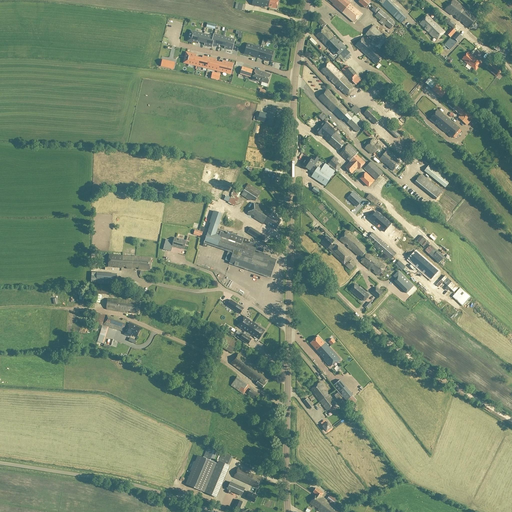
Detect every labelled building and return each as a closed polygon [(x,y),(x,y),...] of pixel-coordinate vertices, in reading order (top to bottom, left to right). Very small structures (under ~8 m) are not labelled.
[(276,10),(278,0),(252,0),(251,6),(264,8),(264,7),(276,10)] [(328,0),(335,7),(335,8),(353,24),(361,16),(343,0),(328,0)] [(367,0),(359,0),(358,3),(365,9),(371,3),(367,0)] [(511,0),(497,0),(511,12),(511,0)] [(397,13),(386,1),(383,4),(386,8),(385,9),(393,17),(397,13)] [(453,1),(445,10),(452,16),(453,15),(456,17),(455,18),(457,19),(464,10),(463,9),(463,8),(459,4),(458,5),(453,1)] [(244,11),(245,6),(239,4),(236,3),(234,9),(237,10),(244,11)] [(380,10),(375,16),(380,21),(379,22),(383,26),(384,25),(390,30),(395,24),(380,10)] [(464,10),(457,19),(460,22),(461,21),(463,23),(462,24),(468,28),(476,19),(464,10)] [(393,17),(400,24),(405,19),(398,12),(393,17)] [(437,40),(444,33),(427,16),(419,24),(429,34),(433,38),(434,37),(437,40)] [(452,29),(455,25),(446,17),(443,21),(452,29)] [(323,28),(326,25),(320,19),(317,22),(323,28)] [(365,35),(378,46),(385,38),(375,29),(376,27),(374,25),(365,35)] [(323,28),(316,36),(320,40),(322,42),(326,46),(328,48),(336,41),(334,39),(323,28)] [(452,28),(446,34),(450,38),(456,32),(452,28)] [(189,37),(188,41),(198,44),(199,42),(202,43),(204,35),(193,32),(190,31),(189,37)] [(204,35),(202,43),(204,43),(204,45),(212,47),(212,45),(214,38),(213,37),(204,35)] [(212,45),(218,47),(219,45),(222,45),(224,38),(214,35),(213,37),(214,38),(212,45)] [(449,50),(457,42),(452,37),(444,46),(449,50)] [(224,38),(222,45),(225,46),(225,48),(232,50),(234,40),(224,38)] [(366,55),(373,47),(363,38),(355,46),(360,50),(361,49),(362,50),(361,52),(366,55)] [(339,44),(336,41),(328,48),(329,49),(330,48),(332,50),(331,51),(335,55),(336,54),(338,55),(346,47),(341,42),(339,44)] [(471,42),(465,49),(472,55),(478,48),(471,42)] [(247,44),(244,54),(251,56),(251,55),(254,56),(253,57),(257,58),(260,48),(247,44)] [(373,47),(366,55),(371,60),(372,60),(373,61),(373,62),(376,65),(383,57),(373,47)] [(260,58),(263,59),(263,60),(270,62),(273,52),(260,48),(257,58),(260,59),(260,58)] [(346,49),(335,61),(339,64),(342,61),(344,63),(351,55),(346,49)] [(473,57),(467,53),(462,60),(475,71),(481,64),(475,60),(472,58),(473,57)] [(196,56),(189,54),(187,64),(197,66),(199,59),(196,58),(196,56)] [(199,59),(197,66),(207,69),(209,59),(202,57),(202,59),(199,59)] [(209,59),(207,69),(217,71),(219,63),(216,63),(216,61),(209,59)] [(219,63),(217,71),(223,72),(230,74),(233,64),(223,62),(222,64),(219,63)] [(348,96),(355,89),(332,66),(331,66),(328,63),(321,71),(328,79),(334,84),(345,95),(346,94),(348,96)] [(488,70),(497,77),(501,71),(493,65),(491,63),(490,63),(488,65),(488,66),(486,68),(488,70)] [(341,70),(352,83),(358,78),(355,75),(356,74),(350,67),(349,68),(346,66),(341,70)] [(247,76),(249,71),(242,68),(240,74),(247,76)] [(268,84),(270,75),(263,73),(255,70),(251,79),(255,80),(257,81),(268,84)] [(435,85),(429,79),(425,83),(432,89),(435,85)] [(378,80),(373,86),(380,93),(386,86),(378,80)] [(437,94),(441,88),(437,84),(432,90),(437,94)] [(348,113),(327,90),(318,98),(325,106),(327,106),(329,108),(328,108),(341,121),(342,119),(357,133),(364,126),(349,111),(348,113)] [(450,106),(457,111),(461,106),(455,101),(450,106)] [(461,106),(457,111),(461,115),(458,118),(467,125),(473,118),(468,114),(469,113),(461,106)] [(380,118),(370,108),(363,114),(374,125),(380,118)] [(257,111),(249,109),(248,114),(252,115),(251,119),(266,122),(268,113),(260,111),(257,110),(257,111)] [(441,129),(448,120),(437,111),(430,120),(435,125),(436,124),(439,126),(438,127),(441,129)] [(329,120),(322,113),(318,117),(322,121),(324,120),(326,123),(329,120)] [(475,118),(471,122),(475,127),(480,123),(475,118)] [(459,129),(448,120),(441,129),(445,133),(446,133),(449,134),(448,135),(452,138),(453,137),(455,139),(461,132),(459,130),(459,129)] [(330,127),(324,122),(314,133),(319,137),(319,136),(322,137),(323,136),(326,138),(325,139),(338,151),(345,143),(346,142),(342,137),(341,138),(337,133),(339,131),(334,127),(336,125),(334,123),(330,127)] [(390,124),(386,129),(397,140),(402,134),(390,124)] [(369,139),(373,135),(365,127),(361,131),(369,139)] [(381,146),(372,139),(364,149),(371,155),(372,153),(374,154),(373,155),(392,171),(400,163),(383,149),(384,148),(381,146)] [(362,160),(356,155),(358,153),(348,145),(339,154),(346,160),(346,159),(350,163),(345,168),(351,174),(357,168),(359,170),(365,164),(362,160)] [(314,167),(319,159),(314,156),(311,160),(306,157),(301,166),(310,171),(313,167),(314,167)] [(334,157),(328,164),(330,166),(329,167),(332,169),(333,168),(337,171),(340,168),(338,166),(339,165),(337,162),(338,160),(334,157)] [(371,162),(364,169),(376,180),(382,173),(371,162)] [(334,172),(328,167),(328,166),(325,164),(321,170),(318,167),(311,178),(325,186),(334,172)] [(445,188),(451,181),(430,164),(424,171),(445,188)] [(359,179),(368,188),(373,183),(373,182),(374,181),(365,173),(364,174),(359,179)] [(421,175),(414,183),(435,200),(442,192),(421,175)] [(260,192),(248,184),(246,187),(241,196),(243,197),(246,199),(249,201),(250,201),(251,200),(254,202),(260,192)] [(348,199),(357,207),(362,201),(353,193),(348,199)] [(373,203),(375,205),(378,202),(368,195),(365,199),(372,205),(373,203)] [(257,206),(254,204),(247,215),(250,216),(251,215),(254,217),(253,219),(263,225),(271,212),(258,204),(257,206)] [(270,278),(276,260),(270,258),(271,256),(262,253),(264,250),(255,247),(256,245),(248,242),(248,240),(217,229),(220,222),(219,222),(222,214),(213,211),(209,224),(210,224),(208,231),(203,244),(228,252),(225,260),(230,262),(229,264),(270,278)] [(281,221),(274,217),(275,215),(271,212),(264,223),(268,225),(275,230),(281,221)] [(412,212),(405,219),(414,227),(421,220),(412,212)] [(390,225),(377,214),(371,222),(384,233),(390,225)] [(390,225),(384,233),(397,244),(403,236),(390,225)] [(264,237),(250,228),(246,233),(261,242),(264,237)] [(367,251),(357,240),(345,232),(339,241),(344,245),(346,244),(348,246),(347,247),(358,257),(359,256),(361,258),(367,251)] [(372,233),(366,239),(390,260),(396,254),(372,233)] [(327,249),(333,243),(326,237),(320,243),(327,249)] [(184,250),(186,242),(174,239),(173,242),(166,240),(163,250),(170,252),(172,247),(176,248),(177,248),(184,250)] [(349,265),(347,263),(350,259),(335,245),(329,252),(344,266),(350,272),(355,266),(351,263),(349,265)] [(440,263),(443,261),(430,247),(424,252),(433,261),(435,259),(440,263)] [(378,277),(386,267),(366,253),(360,261),(362,262),(361,263),(370,270),(371,269),(374,271),(373,273),(378,277)] [(410,261),(420,270),(426,262),(416,253),(410,261)] [(121,268),(122,257),(109,255),(108,267),(112,268),(113,267),(115,267),(115,268),(121,268)] [(136,257),(122,257),(121,268),(122,268),(123,267),(127,267),(128,269),(134,270),(135,268),(138,268),(138,270),(149,271),(150,259),(136,257)] [(437,271),(426,262),(420,270),(431,279),(437,271)] [(96,273),(95,284),(116,286),(117,275),(96,273)] [(395,279),(393,281),(406,294),(413,287),(400,274),(398,277),(395,274),(393,277),(395,279)] [(122,278),(120,285),(135,291),(136,291),(138,284),(136,283),(136,282),(129,281),(129,280),(125,279),(122,278)] [(350,291),(360,299),(363,301),(368,296),(361,290),(359,289),(359,288),(355,285),(350,291)] [(100,303),(100,295),(109,295),(109,288),(94,288),(93,293),(93,294),(92,302),(100,303)] [(382,294),(375,288),(371,293),(378,299),(382,294)] [(460,288),(452,297),(463,306),(467,301),(470,298),(460,288)] [(378,301),(385,306),(391,299),(385,293),(378,301)] [(138,315),(139,302),(125,301),(107,300),(106,308),(106,310),(125,313),(126,313),(127,312),(130,313),(130,314),(138,315)] [(237,305),(233,310),(240,314),(243,309),(237,305)] [(91,328),(92,328),(92,331),(97,332),(98,329),(101,330),(105,315),(97,313),(94,314),(91,328)] [(113,318),(105,315),(102,326),(123,332),(126,321),(123,320),(121,321),(118,320),(119,318),(113,317),(113,318)] [(244,317),(237,327),(242,330),(241,330),(247,334),(254,324),(252,323),(249,321),(250,321),(244,317)] [(136,337),(140,329),(134,326),(129,324),(125,333),(131,336),(131,335),(136,337)] [(258,326),(254,324),(246,336),(243,334),(239,340),(248,345),(251,340),(248,338),(249,335),(251,337),(252,336),(258,340),(264,331),(257,327),(258,326)] [(324,344),(318,337),(310,344),(320,355),(329,348),(325,344),(324,344)] [(340,361),(329,348),(320,355),(324,360),(323,360),(330,367),(335,362),(337,364),(340,361)] [(262,389),(269,378),(261,372),(239,354),(231,364),(253,381),(255,380),(257,383),(256,384),(262,389)] [(315,368),(318,365),(310,356),(307,359),(315,368)] [(243,395),(249,387),(237,377),(230,386),(243,395)] [(333,386),(346,401),(353,396),(340,380),(333,386)] [(324,392),(322,389),(324,388),(320,383),(311,390),(327,411),(328,410),(330,413),(336,408),(334,406),(335,405),(330,400),(331,399),(326,391),(324,392)] [(251,390),(247,394),(255,400),(258,395),(251,390)] [(334,396),(338,403),(340,405),(344,402),(343,400),(342,400),(338,393),(334,396)] [(307,399),(303,402),(305,404),(308,402),(309,403),(308,404),(309,405),(307,406),(309,409),(313,407),(307,399)] [(198,456),(186,485),(203,492),(215,464),(213,463),(217,451),(207,447),(203,458),(198,456)] [(226,468),(215,464),(203,492),(214,497),(226,468)] [(254,476),(238,468),(233,478),(239,480),(257,488),(260,480),(261,478),(254,475),(254,476)] [(241,496),(245,489),(230,482),(227,490),(241,496)] [(321,498),(321,497),(323,494),(316,489),(313,493),(316,495),(309,504),(314,508),(316,507),(318,509),(318,510),(319,511),(320,511),(338,511),(325,502),(325,501),(321,498)] [(265,498),(271,501),(273,496),(263,492),(261,497),(265,498)] [(254,503),(257,496),(249,493),(246,500),(254,503)] [(238,511),(240,505),(235,503),(232,508),(238,511)]
